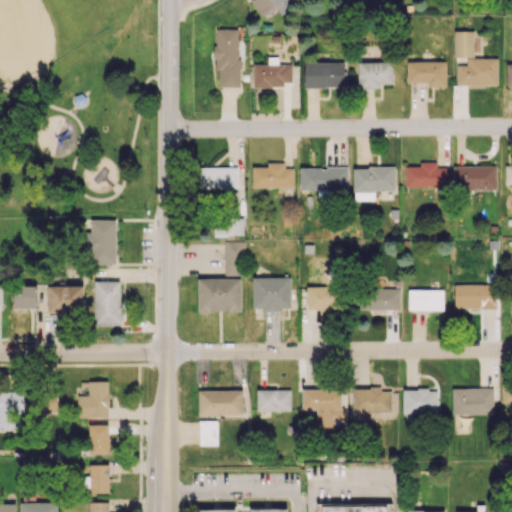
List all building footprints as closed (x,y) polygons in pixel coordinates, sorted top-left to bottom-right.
[(251,0),(261,15),(276,6),(281,15),(297,5),(293,0),(251,0)] [(385,0),(357,0),(358,10),(386,9),(385,0)] [(219,86),(238,86),(239,29),(215,28),(215,69),(220,69),(219,86)] [(456,65),(457,85),(498,84),(497,57),(467,58),(467,65),(456,65)] [(344,61),(304,62),(305,87),(344,87),(344,61)] [(358,62),(358,87),(380,87),(380,83),(392,83),(392,61),(358,62)] [(446,61),(407,61),(407,82),(428,82),(428,85),(445,86),(446,61)] [(253,87),(284,87),(284,82),(292,82),(292,64),(253,63),(253,87)] [(404,166),(405,187),(447,186),(446,166),(437,167),(436,160),(420,160),(421,165),(404,166)] [(252,187),(293,187),(294,167),(284,167),(284,162),(267,162),(267,166),(252,166),(252,187)] [(495,165),(453,166),(454,189),(496,189),(495,165)] [(200,187),(237,188),(237,166),(200,166),(200,187)] [(347,191),(347,167),(300,166),(299,190),(347,191)] [(353,167),(354,200),(375,200),(374,190),(395,190),(395,166),(353,167)] [(116,263),(115,219),(91,220),(91,232),(86,232),(87,263),(116,263)] [(244,275),(245,241),(224,241),(223,274),(244,275)] [(253,309),(291,309),(290,276),(252,277),(253,309)] [(197,278),(198,311),(241,310),(241,277),(197,278)] [(120,280),(94,281),(94,325),(120,324),(120,280)] [(455,308),(497,307),(496,283),(454,284),(455,308)] [(14,308),(36,307),(36,285),(13,286),(14,308)] [(47,311),(82,311),(83,286),(48,285),(47,311)] [(306,286),(307,310),(336,309),(336,286),(306,286)] [(400,309),(400,288),(351,289),(351,310),(400,309)] [(444,290),(408,289),(408,309),(443,310),(444,290)] [(108,417),(109,381),(89,381),(89,395),(77,395),(77,417),(108,417)] [(511,409),(511,385),(502,385),(502,402),(509,402),(509,409),(511,409)] [(354,387),(354,418),(371,418),(371,411),(391,411),(391,391),(381,391),(381,388),(354,387)] [(451,388),(452,414),(494,413),(493,387),(451,388)] [(243,390),(198,389),(198,414),(243,415),(243,390)] [(290,389),(257,390),(257,410),(291,410),(290,389)] [(302,409),(316,408),(317,428),(338,427),(338,424),(343,424),(342,389),(302,390),(302,409)] [(0,430),(11,430),(11,410),(23,410),(23,391),(0,391),(0,430)] [(47,418),(46,413),(57,412),(56,394),(37,395),(37,418),(47,418)] [(218,445),(218,420),(198,420),(199,445),(218,445)] [(108,424),(89,424),(89,454),(109,453),(108,424)] [(109,465),(90,464),(89,492),(108,493),(109,465)] [(57,511),(57,502),(20,502),(20,511),(57,511)] [(108,511),(109,502),(89,502),(89,511),(108,511)] [(0,511),(15,511),(16,504),(0,503),(0,511)]
